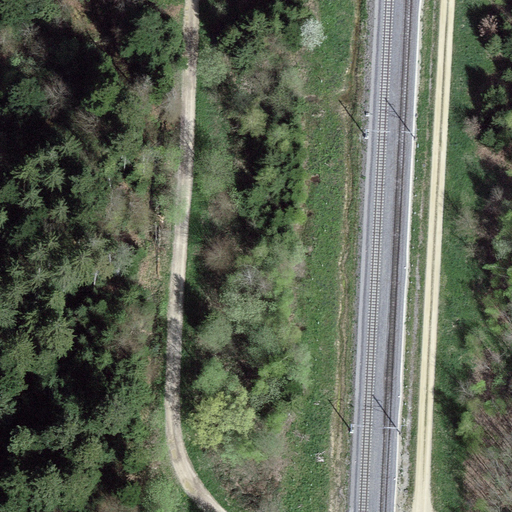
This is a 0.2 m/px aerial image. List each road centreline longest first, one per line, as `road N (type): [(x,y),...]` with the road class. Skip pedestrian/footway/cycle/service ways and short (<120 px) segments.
road 1 (track): [(193,0),(174,428),(182,468),(216,511)]
road 2 (track): [(449,0),(417,511)]
